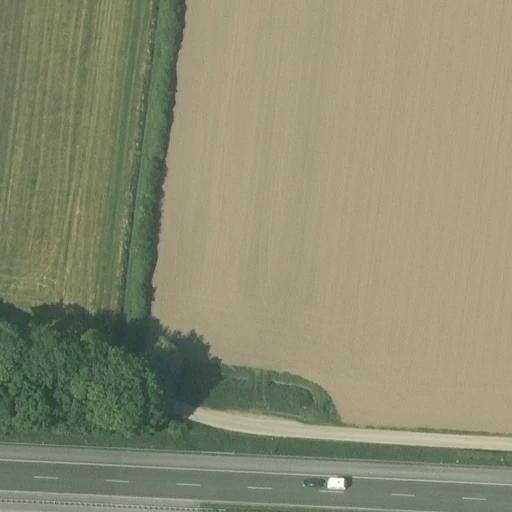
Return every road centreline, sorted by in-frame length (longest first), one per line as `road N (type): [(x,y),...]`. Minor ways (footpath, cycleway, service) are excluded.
road 1 (unclassified): [(511,445),(225,422),(0,367)]
road 2 (motorway): [(511,501),(0,478)]
